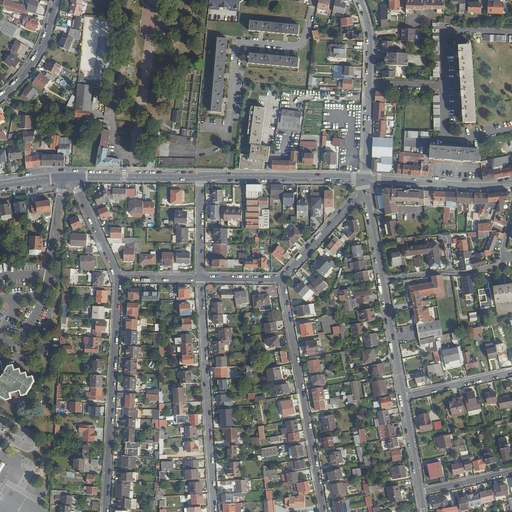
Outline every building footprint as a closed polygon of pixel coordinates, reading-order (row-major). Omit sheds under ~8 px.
[(79,17),(82,7),(81,6),(82,3),(76,1),(72,0),(71,3),(73,4),(69,15),(79,17)] [(209,0),(208,8),(239,11),(239,4),(243,3),(242,0),(209,0)] [(328,13),(330,1),(323,0),(322,0),(318,0),(316,10),(328,13)] [(465,12),(465,3),(463,3),(463,0),(462,0),(450,0),(450,4),(459,4),(459,11),(465,12)] [(26,9),(12,5),(13,3),(5,1),(3,6),(21,11),(25,12),(26,9)] [(399,14),(399,2),(389,1),(389,12),(396,12),(396,14),(399,14)] [(443,15),(444,4),(437,3),(437,2),(433,2),(433,4),(430,3),(430,1),(423,1),(423,2),(415,2),(415,4),(412,4),(413,1),(405,1),(405,2),(405,10),(405,15),(412,15),(412,11),(423,11),(423,10),(437,11),(437,15),(443,15)] [(36,12),(38,3),(34,2),(34,4),(30,3),(27,13),(43,17),(44,14),(38,12),(37,13),(36,12)] [(347,15),(348,9),(345,8),(345,5),(335,2),(333,13),(343,15),(343,14),(347,15)] [(502,15),(503,4),(487,3),(487,14),(502,15)] [(480,14),(480,5),(469,4),(468,14),(480,14)] [(20,15),(21,11),(3,6),(3,8),(4,9),(4,10),(20,15)] [(35,32),(38,21),(25,17),(24,23),(28,23),(26,30),(35,32)] [(352,18),(340,19),(340,27),(352,26),(352,18)] [(297,37),(299,26),(250,21),(249,31),(297,37)] [(357,40),(355,32),(354,26),(340,28),(341,35),(347,34),(348,41),(357,40)] [(68,51),(73,40),(80,41),(81,31),(70,30),(69,39),(64,36),(59,47),(68,51)] [(415,43),(415,30),(403,30),(403,42),(415,43)] [(479,124),(476,43),(466,40),(466,37),(454,37),(455,47),(458,47),(462,125),(479,124)] [(224,75),(226,54),(228,54),(228,51),(226,51),(227,40),(217,39),(211,113),(221,114),(222,104),(224,104),(224,101),(222,100),(224,79),(225,79),(226,76),(224,75)] [(27,53),(25,52),(27,48),(16,42),(12,51),(16,53),(14,56),(21,61),(25,56),(27,53)] [(395,54),(395,49),(392,49),(393,43),(382,43),(382,54),(387,54),(395,54)] [(343,59),(343,51),(344,51),(345,46),(331,46),(331,52),(332,52),(332,58),(343,59)] [(297,69),(298,58),(287,57),(287,55),(284,55),(284,57),(262,55),(262,52),(259,52),(259,54),(249,53),(249,56),(247,56),(247,58),(248,58),(248,63),(297,69)] [(407,61),(407,55),(395,54),(387,54),(387,59),(385,59),(385,67),(393,67),(408,67),(408,61),(407,61)] [(15,69),(21,61),(14,56),(12,55),(5,64),(10,67),(11,66),(15,69)] [(57,77),(61,70),(51,64),(47,70),(57,77)] [(392,79),(393,67),(385,67),(382,66),(382,79),(392,79)] [(352,77),(353,68),(345,68),(344,77),(339,77),(339,80),(350,80),(350,77),(352,77)] [(40,91),(50,80),(46,77),(42,74),(33,85),(40,91)] [(349,89),(349,85),(351,85),(351,82),(342,81),(342,85),(340,85),(340,90),(346,90),(346,89),(349,89)] [(26,104),(37,92),(31,87),(27,91),(26,91),(23,94),(24,95),(20,98),(26,104)] [(384,103),(385,94),(375,94),(375,102),(384,103)] [(384,115),(384,104),(374,104),(374,114),(384,115)] [(268,163),(269,149),(260,147),(265,110),(252,107),(248,135),(251,135),(250,145),(252,145),(251,156),(242,155),(240,170),(262,170),(263,162),(268,163)] [(89,119),(90,112),(75,110),(75,117),(89,119)] [(299,126),(301,114),(282,111),(280,123),(299,126)] [(31,130),(32,117),(20,116),(19,129),(31,130)] [(385,139),(386,122),(376,121),(375,138),(385,139)] [(290,137),(292,126),(277,124),(275,134),(290,137)] [(107,159),(108,150),(107,150),(110,132),(105,131),(105,127),(103,126),(96,168),(120,168),(120,160),(107,159)] [(34,141),(35,132),(23,133),(24,142),(34,141)] [(196,147),(197,139),(172,136),(171,143),(196,147)] [(391,174),(393,139),(385,139),(375,138),(373,138),(371,170),(374,173),(391,174)] [(296,171),(296,159),(298,148),(295,148),(295,144),(292,144),(291,163),(272,162),(272,171),(296,171)] [(480,164),(477,151),(430,146),(429,156),(429,159),(480,164)] [(22,159),(21,149),(9,150),(10,160),(22,159)] [(314,165),(314,155),(303,155),(303,150),(300,150),(298,164),(302,164),(314,165)] [(33,168),(33,156),(30,157),(30,152),(25,152),(26,168),(33,168)] [(335,165),(336,154),(325,154),(324,165),(335,165)] [(421,177),(421,168),(419,155),(409,155),(409,158),(409,163),(419,163),(419,168),(409,167),(408,176),(421,177)] [(429,159),(429,156),(419,155),(421,168),(421,177),(427,177),(428,168),(429,159)] [(41,167),(41,156),(33,156),(33,168),(41,167)] [(53,167),(53,156),(41,156),(41,167),(53,167)] [(64,167),(65,156),(57,156),(57,167),(64,167)] [(408,176),(409,167),(406,167),(406,163),(409,163),(409,158),(404,158),(404,156),(399,156),(399,162),(403,163),(403,166),(397,166),(397,175),(408,176)] [(511,168),(503,171),(502,167),(504,167),(503,165),(511,163),(511,160),(511,157),(487,161),(487,163),(486,163),(487,168),(491,167),(494,180),(511,176),(511,168)] [(153,169),(155,158),(147,158),(147,165),(145,165),(145,169),(153,169)] [(494,180),(491,167),(487,168),(486,168),(486,170),(480,171),(483,182),(494,180)] [(267,207),(268,198),(259,198),(259,193),(259,185),(247,185),(246,197),(248,197),(247,228),(258,229),(259,209),(262,209),(262,207),(267,207)] [(283,194),(283,185),(272,185),(272,195),(283,195),(283,194)] [(127,193),(127,189),(114,188),(114,191),(107,191),(110,198),(110,199),(127,199),(127,193)] [(107,191),(106,189),(100,191),(101,193),(93,196),(97,205),(106,202),(106,200),(110,198),(107,191)] [(425,206),(424,191),(386,189),(383,193),(385,216),(398,214),(399,220),(425,222),(425,206)] [(182,203),(182,190),(171,190),(171,203),(182,203)] [(223,201),(223,190),(213,190),(213,197),(212,197),(212,201),(220,201),(223,201)] [(446,202),(447,193),(424,191),(425,206),(430,207),(430,202),(434,203),(434,207),(445,208),(446,202)] [(294,205),(294,192),(290,192),(290,194),(283,194),(283,195),(283,205),(294,205)] [(457,203),(458,194),(447,193),(446,202),(457,203)] [(471,204),(471,194),(458,193),(458,194),(457,203),(457,209),(461,209),(461,203),(465,204),(465,208),(468,209),(469,204),(471,204)] [(511,201),(511,193),(500,194),(500,202),(498,202),(497,209),(496,213),(503,212),(503,204),(505,204),(505,201),(511,201)] [(489,206),(489,195),(471,194),(471,204),(482,205),(482,206),(484,206),(479,214),(484,215),(487,210),(487,209),(489,206)] [(500,202),(500,194),(489,195),(489,206),(487,209),(497,209),(498,202),(500,202)] [(321,208),(322,198),(311,198),(311,217),(315,217),(315,210),(313,210),(313,208),(321,208)] [(308,211),(308,200),(297,200),(297,211),(308,211)] [(52,212),(50,201),(43,203),(46,220),(48,219),(47,213),(52,212)] [(143,212),(144,202),(135,202),(135,201),(131,201),(130,212),(143,212)] [(220,220),(220,201),(212,201),(212,205),(211,205),(211,218),(214,220),(220,220)] [(25,213),(24,202),(14,204),(15,214),(25,213)] [(155,213),(155,202),(144,202),(143,212),(143,213),(155,213)] [(46,220),(43,203),(31,205),(33,215),(42,213),(43,220),(46,220)] [(11,214),(10,204),(0,205),(0,212),(0,216),(11,214)] [(111,216),(107,207),(99,211),(103,220),(111,216)] [(241,220),(241,209),(224,209),(224,220),(228,220),(228,225),(237,226),(237,220),(241,220)] [(492,232),(493,226),(492,224),(484,224),(489,211),(487,210),(484,215),(479,214),(478,221),(478,233),(488,232),(492,232)] [(187,222),(187,211),(176,211),(176,222),(187,222)] [(466,221),(466,214),(466,213),(457,212),(457,217),(457,220),(466,221)] [(82,225),(78,215),(70,219),(74,229),(82,225)] [(506,227),(508,222),(495,218),(494,224),(506,227)] [(352,240),(359,232),(356,220),(350,221),(351,230),(347,235),(352,240)] [(397,236),(395,222),(385,224),(387,237),(397,236)] [(134,243),(134,238),(122,238),(123,228),(111,228),(111,238),(107,238),(110,243),(127,243),(134,243)] [(188,243),(188,228),(177,228),(177,243),(188,243)] [(229,244),(229,228),(215,228),(215,234),(219,234),(219,238),(217,238),(217,244),(226,244),(229,244)] [(290,247),(302,235),(294,228),(287,236),(285,234),(281,239),(290,247)] [(86,246),(87,235),(73,234),(71,245),(86,246)] [(493,251),(497,238),(492,236),(491,235),(486,250),(486,251),(492,251),(493,251)] [(41,245),(41,241),(42,241),(42,236),(30,236),(29,250),(42,250),(42,245),(41,245)] [(340,247),(342,244),(335,237),(323,249),(330,256),(338,246),(340,247)] [(419,255),(417,246),(408,248),(405,237),(402,237),(405,254),(405,256),(419,255)] [(468,252),(465,238),(454,239),(455,243),(458,243),(460,253),(468,252)] [(227,259),(226,244),(217,244),(214,244),(214,248),(216,248),(216,259),(227,259)] [(363,256),(362,249),(364,249),(363,244),(352,246),(354,258),(363,256)] [(441,258),(440,249),(438,249),(437,244),(428,245),(429,254),(429,260),(431,260),(432,263),(436,263),(435,259),(439,259),(439,258),(441,258)] [(429,254),(428,245),(417,246),(419,255),(429,254)] [(290,254),(280,246),(277,249),(276,248),(272,252),(280,259),(283,255),(286,258),(290,254)] [(134,252),(134,249),(124,249),(124,261),(134,261),(134,252)] [(191,263),(191,253),(177,252),(177,263),(191,263)] [(173,266),(173,253),(162,253),(162,265),(173,266)] [(487,265),(487,256),(486,253),(478,254),(479,258),(469,261),(473,270),(487,265)] [(405,256),(405,254),(402,255),(402,254),(392,256),(393,264),(403,263),(404,266),(407,266),(405,256)] [(155,264),(155,255),(146,255),(146,264),(155,264)] [(94,266),(94,256),(86,256),(86,269),(94,270),(94,269),(97,269),(97,266),(94,266)] [(334,268),(337,265),(327,256),(325,259),(322,257),(317,262),(319,263),(317,264),(315,262),(312,266),(323,276),(332,266),(334,268)] [(366,272),(365,261),(364,261),(363,256),(354,258),(353,258),(354,262),(353,262),(355,274),(358,273),(366,272)] [(473,270),(469,261),(468,258),(461,259),(462,271),(473,270)] [(235,267),(235,259),(227,259),(216,259),(214,259),(214,267),(235,267)] [(369,281),(368,271),(366,272),(358,273),(359,282),(369,281)] [(102,285),(103,274),(94,273),(93,284),(102,285)] [(325,282),(319,276),(312,283),(318,289),(325,282)] [(444,292),(442,276),(432,277),(433,283),(434,283),(436,293),(444,292)] [(474,292),(473,288),(472,276),(463,276),(464,288),(463,288),(464,294),(474,292)] [(302,296),(310,288),(308,287),(302,281),(294,289),(302,296)] [(318,289),(312,283),(308,287),(310,288),(315,293),(318,289)] [(436,293),(434,283),(433,283),(418,285),(420,295),(420,296),(422,296),(436,293)] [(493,307),(491,294),(494,294),(493,289),(493,283),(488,283),(489,289),(479,291),(479,297),(486,296),(486,303),(481,304),(481,309),(493,307)] [(420,295),(418,285),(410,287),(412,296),(420,295)] [(511,314),(511,286),(493,289),(494,294),(497,317),(511,314)] [(138,301),(139,289),(129,289),(129,300),(138,301)] [(190,297),(190,290),(180,290),(180,301),(188,301),(188,297),(190,297)] [(350,300),(349,290),(340,291),(340,296),(344,296),(345,301),(350,300)] [(107,303),(107,291),(99,291),(98,302),(107,303)] [(249,301),(247,291),(235,293),(236,298),(237,303),(249,301)] [(159,301),(159,293),(142,293),(142,300),(159,301)] [(270,304),(269,293),(254,295),(255,307),(260,306),(260,304),(270,304)] [(424,308),(422,296),(420,296),(420,295),(412,296),(414,309),(424,308)] [(359,304),(370,302),(369,296),(358,298),(350,300),(345,301),(345,302),(347,302),(348,308),(345,309),(345,312),(352,310),(352,308),(359,307),(359,304)] [(224,314),(223,302),(213,302),(214,310),(213,310),(213,315),(214,315),(223,314),(224,314)] [(137,316),(138,305),(128,304),(128,315),(137,316)] [(191,312),(191,306),(188,306),(188,304),(183,304),(183,312),(187,312),(187,316),(190,316),(190,312),(191,312)] [(310,314),(308,304),(297,306),(299,316),(310,314)] [(104,319),(104,307),(94,306),(93,319),(104,319)] [(430,319),(428,307),(424,308),(414,309),(417,324),(434,320),(434,318),(430,319)] [(375,320),(373,308),(361,310),(363,323),(375,320)] [(476,312),(469,313),(470,322),(478,321),(476,312)] [(224,327),(223,314),(214,315),(215,323),(217,323),(217,327),(224,327)] [(192,330),(192,322),(191,322),(191,319),(183,319),(183,327),(176,328),(176,331),(192,330)] [(442,336),(440,319),(434,320),(417,324),(420,340),(435,337),(442,336)] [(141,332),(142,320),(127,320),(127,331),(138,331),(141,332)] [(278,331),(276,321),(266,323),(267,333),(278,331)] [(313,334),(312,322),(301,324),(303,336),(313,334)] [(102,332),(103,324),(94,323),(93,332),(92,332),(91,337),(99,338),(99,332),(102,332)] [(366,333),(366,330),(364,330),(363,323),(352,325),(353,331),(351,331),(352,335),(366,333)] [(48,330),(50,328),(45,325),(41,331),(49,336),(51,332),(48,330)] [(232,340),(231,328),(220,328),(221,341),(227,340),(232,340)] [(137,344),(138,331),(127,331),(126,331),(126,344),(131,345),(131,344),(137,344)] [(378,345),(376,333),(364,335),(366,348),(378,345)] [(191,343),(191,334),(182,334),(183,344),(191,343)] [(72,353),(72,346),(64,345),(64,336),(61,336),(60,345),(62,345),(62,352),(72,353)] [(280,346),(279,336),(269,338),(271,348),(280,346)] [(98,353),(99,342),(103,342),(104,338),(99,338),(91,337),(87,337),(86,352),(98,353)] [(438,352),(435,337),(420,340),(421,348),(424,347),(424,345),(433,343),(434,350),(428,351),(429,354),(435,352),(438,352)] [(226,353),(225,345),(227,345),(227,340),(221,341),(214,341),(215,353),(226,353)] [(319,353),(317,340),(306,342),(308,354),(319,353)] [(192,350),(192,343),(191,343),(183,344),(181,344),(182,355),(183,355),(187,355),(194,354),(193,349),(192,350)] [(139,359),(139,347),(130,346),(130,350),(127,350),(127,353),(129,354),(129,358),(136,359),(139,359)] [(460,360),(458,348),(442,351),(445,363),(460,360)] [(498,358),(496,348),(487,350),(489,360),(498,358)] [(376,362),(373,349),(363,351),(364,359),(366,359),(367,363),(376,362)] [(287,362),(285,350),(277,352),(279,364),(287,362)] [(478,368),(476,358),(470,359),(469,353),(463,354),(466,370),(478,368)] [(194,364),(194,355),(187,356),(187,355),(183,355),(184,364),(194,364)] [(227,366),(227,356),(217,357),(217,367),(227,366)] [(136,375),(136,359),(129,358),(126,358),(125,374),(136,375)] [(102,370),(102,359),(94,359),(93,369),(102,370)] [(321,371),(319,359),(309,361),(311,373),(321,371)] [(29,377),(27,372),(22,373),(21,368),(16,369),(15,364),(9,366),(6,371),(4,370),(2,364),(4,363),(3,360),(0,360),(0,395),(7,399),(12,398),(11,393),(21,391),(22,395),(27,394),(35,381),(34,376),(29,377)] [(385,376),(383,364),(366,366),(366,368),(371,368),(373,378),(385,376)] [(228,376),(227,366),(217,367),(216,367),(216,377),(228,376)] [(282,378),(281,373),(280,373),(279,366),(268,368),(269,380),(282,378)] [(443,376),(441,366),(428,368),(429,375),(436,374),(439,373),(440,376),(443,376)] [(192,383),(191,371),(181,371),(182,383),(192,383)] [(426,383),(424,373),(414,375),(416,384),(426,383)] [(101,388),(102,375),(91,374),(90,387),(101,388)] [(325,383),(323,374),(312,376),(314,385),(325,383)] [(135,390),(136,377),(125,377),(125,389),(135,390)] [(229,388),(229,384),(231,384),(231,379),(220,379),(221,389),(229,388)] [(386,389),(385,379),(372,382),(375,396),(389,394),(388,388),(386,389)] [(359,397),(356,381),(350,382),(350,385),(352,394),(353,400),(355,400),(355,397),(359,397)] [(290,392),(288,383),(276,385),(278,394),(290,392)] [(102,400),(102,388),(101,388),(90,387),(86,387),(86,390),(89,390),(89,389),(92,389),(91,396),(88,396),(88,399),(102,400)] [(187,402),(187,397),(185,397),(184,387),(174,388),(175,403),(186,402),(187,402)] [(330,398),(328,389),(322,390),(321,387),(312,388),(315,401),(324,399),(330,398)] [(481,408),(479,399),(476,400),(474,392),(460,395),(461,400),(462,403),(466,402),(468,411),(481,408)] [(498,402),(495,392),(486,394),(488,404),(493,404),(493,405),(495,405),(495,403),(498,402)] [(134,409),(134,394),(125,393),(125,397),(124,397),(124,398),(125,398),(125,408),(134,409)] [(230,405),(230,401),(226,402),(226,399),(229,399),(229,394),(228,394),(220,395),(217,395),(218,402),(224,402),(224,405),(230,405)] [(511,407),(509,396),(498,399),(501,410),(511,407)] [(392,407),(390,397),(380,398),(382,408),(392,407)] [(326,409),(324,399),(315,401),(316,410),(326,409)] [(294,412),(292,400),(281,402),(283,415),(288,414),(288,413),(294,412)] [(462,403),(461,400),(449,402),(451,412),(454,411),(455,415),(464,413),(462,403)] [(82,412),(82,402),(70,402),(70,412),(82,412)] [(186,414),(186,402),(175,403),(175,415),(186,414)] [(99,416),(100,403),(90,403),(90,416),(99,416)] [(137,419),(137,410),(124,409),(124,418),(135,419),(137,419)] [(232,424),(231,409),(221,410),(222,425),(232,424)] [(390,424),(388,410),(378,412),(379,419),(375,420),(376,426),(383,425),(390,424)] [(198,424),(198,413),(189,414),(189,425),(195,425),(198,424)] [(431,422),(429,413),(420,415),(421,421),(419,421),(422,432),(432,429),(432,427),(433,426),(432,422),(431,422)] [(334,423),(333,415),(324,416),(325,424),(334,423)] [(135,429),(135,419),(124,418),(124,424),(121,424),(120,428),(125,428),(134,429),(135,429)] [(298,432),(296,419),(286,421),(288,434),(298,432)] [(443,429),(441,421),(437,422),(437,423),(434,424),(435,430),(443,429)] [(336,429),(334,423),(325,424),(326,426),(324,427),(325,431),(336,429)] [(396,437),(393,423),(390,424),(383,425),(384,429),(379,430),(381,440),(388,439),(396,437)] [(94,441),(95,426),(78,425),(78,430),(82,430),(81,440),(94,441)] [(197,432),(197,428),(195,428),(195,425),(189,425),(185,425),(186,437),(198,436),(198,432),(197,432)] [(238,441),(237,427),(223,428),(223,434),(226,434),(227,441),(238,441)] [(134,442),(134,429),(125,428),(124,442),(134,442)] [(299,439),(298,432),(288,434),(289,438),(290,438),(291,441),(299,439)] [(338,442),(337,435),(331,436),(331,437),(323,438),(325,447),(333,445),(333,443),(338,442)] [(452,447),(449,435),(438,437),(440,449),(452,447)] [(398,447),(397,437),(396,437),(388,439),(390,448),(398,447)] [(194,446),(194,441),(187,442),(187,451),(197,451),(197,445),(194,446)] [(140,457),(140,443),(134,442),(124,442),(123,448),(126,449),(126,456),(136,457),(140,457)] [(237,456),(237,444),(228,445),(228,456),(237,456)] [(303,455),(301,445),(291,447),(292,457),(303,455)] [(460,450),(459,446),(450,448),(451,455),(460,453),(460,450)] [(271,455),(270,447),(261,449),(262,456),(271,455)] [(342,462),(341,452),(340,450),(343,450),(343,447),(336,448),(337,451),(328,452),(330,464),(342,462)] [(489,454),(488,448),(483,449),(486,465),(495,463),(493,453),(489,454)] [(510,459),(508,448),(501,450),(503,461),(510,459)] [(401,459),(399,449),(387,452),(388,457),(392,457),(393,461),(401,459)] [(369,464),(368,458),(370,457),(369,455),(363,456),(364,462),(366,468),(372,467),(371,464),(369,464)] [(135,468),(136,457),(126,456),(123,456),(122,467),(135,468)] [(471,464),(470,462),(471,461),(471,460),(470,457),(462,458),(463,463),(464,463),(465,471),(472,470),(471,466),(472,466),(472,464),(471,464)] [(84,470),(85,459),(83,458),(75,458),(74,469),(76,469),(76,472),(83,472),(83,470),(84,470)] [(198,468),(198,459),(186,460),(186,469),(198,468)] [(305,466),(304,459),(288,461),(289,469),(305,466)] [(172,470),(171,460),(162,460),(162,470),(172,470)] [(240,475),(240,464),(241,464),(241,460),(229,461),(229,471),(228,471),(228,476),(240,475)] [(486,468),(484,460),(474,462),(476,471),(479,470),(479,469),(486,468)] [(442,478),(439,463),(429,464),(432,479),(442,478)] [(463,463),(452,465),(454,475),(465,473),(463,463)] [(406,477),(404,465),(391,467),(392,475),(400,474),(400,478),(406,477)] [(201,478),(200,475),(199,475),(198,468),(186,469),(186,479),(201,478)] [(351,469),(353,476),(361,474),(360,468),(351,469)] [(277,475),(276,469),(264,471),(264,477),(269,476),(277,475)] [(343,478),(341,469),(328,472),(329,481),(332,480),(340,479),(343,478)] [(298,483),(296,471),(286,473),(288,484),(297,483),(298,483)] [(132,481),(132,473),(123,472),(123,477),(121,476),(121,481),(131,481),(132,481)] [(97,483),(97,475),(87,475),(87,483),(97,483)] [(247,491),(246,479),(236,479),(236,492),(247,491)] [(344,496),(342,483),(340,483),(340,479),(332,480),(333,484),(331,485),(333,495),(336,494),(337,497),(344,496)] [(130,499),(131,481),(121,481),(118,481),(117,490),(116,490),(116,498),(120,498),(130,499)] [(201,493),(201,481),(191,482),(191,494),(201,493)] [(310,493),(308,481),(298,483),(297,483),(299,495),(305,494),(310,493)] [(509,493),(507,485),(494,487),(496,493),(500,492),(501,495),(509,493)] [(96,494),(97,487),(86,486),(86,489),(88,490),(87,494),(96,494)] [(401,501),(399,491),(398,486),(388,488),(390,502),(401,501)] [(234,502),(233,492),(222,493),(222,503),(224,503),(234,502)] [(495,501),(492,492),(485,493),(485,492),(480,493),(482,504),(495,501)] [(204,503),(203,493),(201,493),(191,494),(192,503),(204,503)] [(482,504),(480,493),(475,494),(475,495),(467,497),(470,507),(482,505),(482,504)] [(72,504),(72,498),(70,498),(70,495),(67,495),(57,494),(56,494),(56,500),(62,500),(62,503),(72,504)] [(305,506),(305,494),(299,495),(290,496),(290,506),(305,506)] [(467,497),(467,496),(462,497),(462,498),(458,499),(460,510),(470,508),(470,507),(467,497)] [(131,509),(131,499),(130,499),(120,498),(119,508),(131,509)] [(448,508),(446,498),(433,500),(434,508),(437,508),(437,509),(448,508)] [(42,506),(32,501),(0,500),(0,511),(41,511),(42,510),(42,506)] [(345,511),(344,501),(340,502),(340,501),(335,501),(336,511),(345,511)] [(241,511),(241,502),(234,502),(224,503),(224,511),(232,511),(241,511)]
